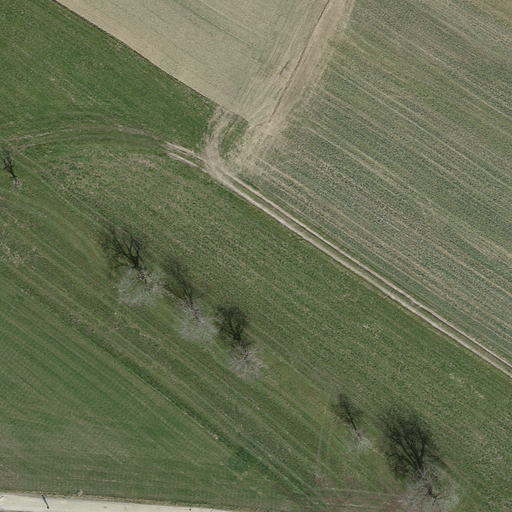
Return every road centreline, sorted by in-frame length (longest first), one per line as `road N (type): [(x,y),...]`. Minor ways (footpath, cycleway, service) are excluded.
road 1 (track): [(81,138),(153,133),(220,158),(511,356)]
road 2 (track): [(184,511),(0,501)]
